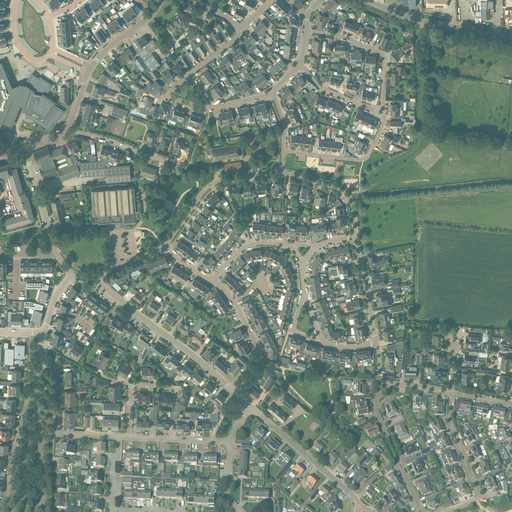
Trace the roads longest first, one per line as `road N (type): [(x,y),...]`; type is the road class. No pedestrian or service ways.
road 1 (unclassified): [(234,391),(95,279)]
road 2 (unclassified): [(511,38),(420,21),(364,0)]
road 3 (unclassified): [(359,506),(248,404)]
road 4 (unclassified): [(165,246),(213,183),(281,172)]
road 5 (residential): [(381,107),(384,55),(304,30)]
road 6 (residential): [(282,151),(363,160),(383,123),(380,113)]
road 7 (track): [(365,191),(496,182)]
road 8 (unclassified): [(234,391),(257,349),(236,306),(212,281)]
road 9 (residential): [(379,393),(375,406),(420,511)]
road 10 (residential): [(178,169),(64,129)]
